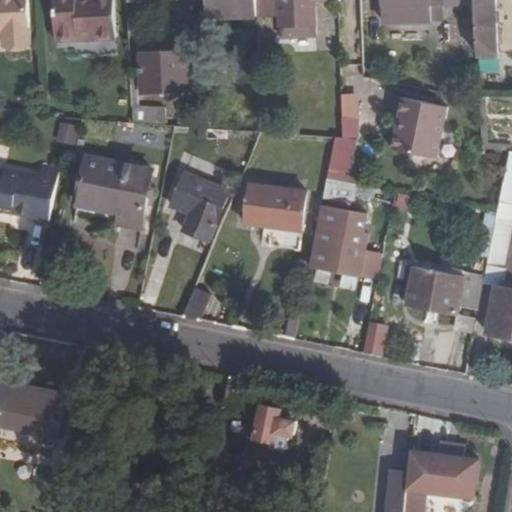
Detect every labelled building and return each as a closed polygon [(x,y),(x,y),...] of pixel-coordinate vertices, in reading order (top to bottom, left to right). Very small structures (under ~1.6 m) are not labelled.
[(0,0),(0,40),(5,41),(5,49),(32,47),(28,0),(0,0)] [(54,0),(56,43),(116,41),(113,0),(54,0)] [(207,0),(209,22),(260,22),(260,19),(259,0),(207,0)] [(259,0),(260,19),(264,19),(284,18),(284,39),(317,38),(316,2),(328,1),(327,0),(259,0)] [(478,1),(477,0),(385,0),(387,26),(433,24),(432,5),(478,1)] [(477,0),(478,1),(480,59),(500,58),(496,0),(477,0)] [(143,56),(145,94),(190,92),(188,54),(143,56)] [(450,108),(404,99),(401,117),(404,121),(402,130),(398,135),(396,150),(440,159),(450,108)] [(136,124),(172,127),(169,110),(136,107),(136,124)] [(360,119),(345,118),(346,138),(360,141),(361,142),(360,119)] [(78,143),(80,123),(62,121),(60,141),(78,143)] [(329,179),(352,183),(360,141),(346,138),(346,142),(337,140),(329,179)] [(88,141),(81,140),(78,154),(84,155),(88,141)] [(153,171),(87,158),(78,205),(121,213),(119,223),(142,227),(153,171)] [(0,207),(14,210),(13,215),(32,218),(33,221),(50,224),(61,171),(43,167),(41,176),(5,169),(4,173),(0,171),(0,207)] [(189,175),(175,208),(219,225),(233,193),(189,175)] [(310,193),(252,186),(247,225),(305,232),(310,193)] [(314,268),(381,280),(385,256),(367,253),(371,237),(366,235),(370,213),(327,205),(314,268)] [(486,212),(483,246),(493,247),(496,213),(486,212)] [(45,248),(27,241),(18,266),(35,272),(45,248)] [(460,309),(480,313),(486,281),(417,267),(409,304),(459,315),(460,309)] [(511,338),(511,287),(500,285),(490,334),(511,338)] [(214,296),(198,289),(185,318),(203,322),(214,296)] [(377,329),(372,356),(384,359),(390,331),(377,329)] [(251,382),(231,378),(224,408),(245,412),(251,382)] [(60,394),(5,382),(0,405),(0,425),(58,438),(62,423),(55,421),(60,394)] [(274,448),(287,450),(289,436),(296,437),(298,424),(282,421),(285,410),(263,406),(256,440),(275,444),(274,448)] [(441,457),(458,459),(460,445),(443,443),(441,457)] [(412,473),(411,483),(427,485),(426,493),(436,494),(441,457),(414,453),(412,473)] [(441,457),(436,494),(475,499),(481,462),(458,459),(441,457)] [(407,511),(411,483),(412,473),(393,472),(389,511),(407,511)] [(423,511),(426,493),(427,485),(411,483),(407,511),(423,511)]
